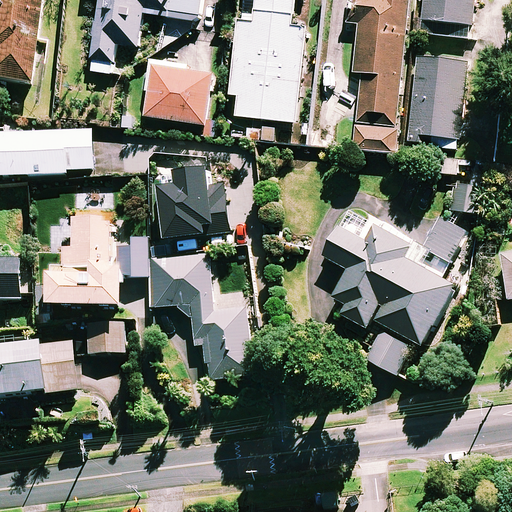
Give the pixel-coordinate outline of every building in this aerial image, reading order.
[(46,0),(0,0),(0,83),(36,87),(46,0)] [(104,0),(103,13),(99,13),(91,72),(116,75),(120,45),(142,48),(147,14),(202,22),(204,0),(104,0)] [(260,0),(258,22),(244,21),(236,95),(244,96),(242,117),(301,123),(310,29),(296,28),(298,0),(260,0)] [(413,0),(353,0),(351,23),(362,24),(357,73),(366,74),(361,123),(400,127),(413,0)] [(427,0),(424,34),(476,39),(479,0),(427,0)] [(472,63),(422,57),(412,145),(462,151),(472,63)] [(191,66),(153,62),(150,93),(154,93),(151,119),(212,125),(217,74),(190,71),(191,66)] [(96,173),(96,136),(0,137),(0,178),(69,178),(69,174),(96,173)] [(234,141),(214,140),(213,153),(233,154),(234,141)] [(487,175),(478,173),(476,187),(460,185),(456,211),(481,214),(487,175)] [(69,197),(68,183),(41,185),(42,199),(69,197)] [(445,220),(427,253),(354,212),(329,257),(353,270),(338,298),(353,306),(347,315),(373,329),(378,320),(427,348),(461,287),(447,279),(471,235),(445,220)] [(115,255),(115,223),(77,222),(76,237),(65,237),(64,271),(52,271),(51,310),(124,311),(125,255),(115,255)] [(159,308),(180,306),(197,318),(200,346),(209,345),(212,380),(258,376),(251,308),(219,311),(214,254),(154,260),(159,308)] [(0,302),(24,303),(23,261),(0,261),(0,302)] [(126,327),(89,327),(89,356),(126,356),(126,327)] [(416,347),(383,332),(370,360),(402,376),(416,347)] [(0,401),(80,392),(74,343),(0,351),(0,401)] [(315,506),(323,505),(323,511),(342,511),(341,504),(341,495),(314,497),(315,506)]
